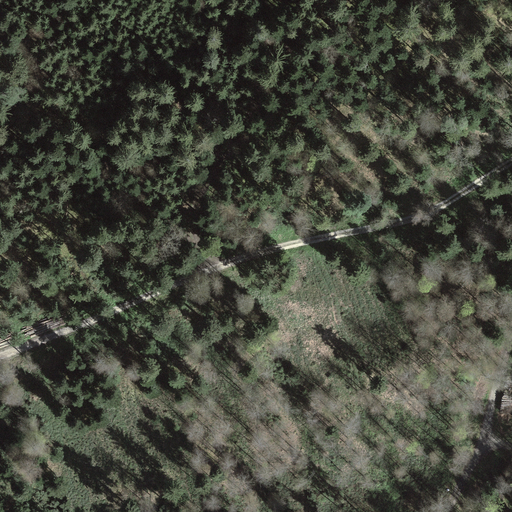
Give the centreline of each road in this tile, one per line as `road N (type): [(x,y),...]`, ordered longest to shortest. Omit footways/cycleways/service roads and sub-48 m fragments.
road 1 (track): [(211,265),(426,216),(511,160)]
road 2 (track): [(316,0),(186,224)]
road 3 (track): [(0,356),(211,265)]
